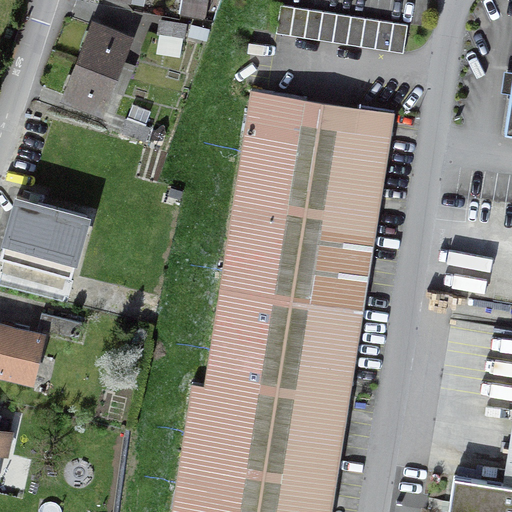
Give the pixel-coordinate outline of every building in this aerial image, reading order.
[(215,1),(208,0),(182,0),(180,14),(212,19),(215,1)] [(401,54),(406,25),(279,6),(274,34),(401,54)] [(511,13),(495,128),(511,130),(511,13)] [(184,26),(159,21),(157,35),(181,40),(184,26)] [(110,81),(112,75),(116,66),(126,39),(92,26),(78,62),(64,97),(98,111),(110,81)] [(329,511),(392,112),(249,89),(203,386),(190,384),(170,511),(329,511)] [(131,105),(125,120),(124,119),(119,133),(143,142),(148,129),(143,127),(148,112),(131,105)] [(15,198),(0,254),(0,256),(68,275),(74,254),(84,216),(15,198)] [(80,324),(40,314),(36,328),(76,338),(80,324)] [(0,372),(29,380),(39,337),(0,326),(0,372)] [(0,454),(4,455),(8,435),(0,432),(0,454)] [(511,511),(511,485),(452,476),(446,511),(511,511)]
